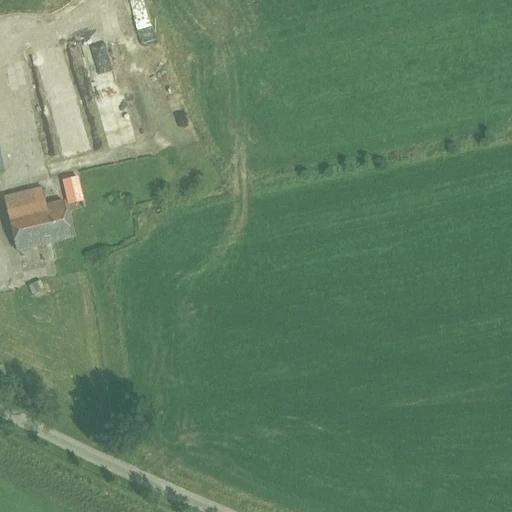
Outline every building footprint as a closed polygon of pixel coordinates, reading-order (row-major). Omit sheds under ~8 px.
[(86,81),(89,92),(109,87),(106,75),(86,81)] [(103,130),(110,141),(120,136),(114,123),(125,117),(114,97),(89,110),(100,132),(103,130)] [(82,197),(77,177),(63,180),(68,200),(82,197)] [(5,196),(18,251),(72,238),(63,199),(45,203),(42,188),(5,196)] [(43,289),(39,281),(29,286),(33,294),(43,289)]
